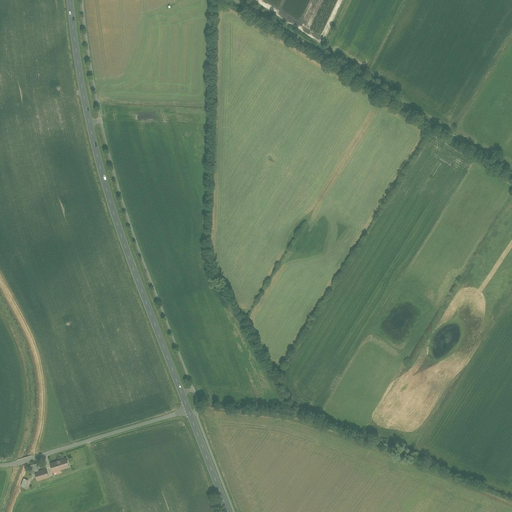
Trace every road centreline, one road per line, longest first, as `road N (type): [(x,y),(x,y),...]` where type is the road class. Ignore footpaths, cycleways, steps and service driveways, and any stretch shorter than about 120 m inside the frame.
road 1 (tertiary): [(68,0),(95,153),(188,411)]
road 2 (residential): [(511,174),(237,0)]
road 3 (residential): [(188,411),(0,461)]
